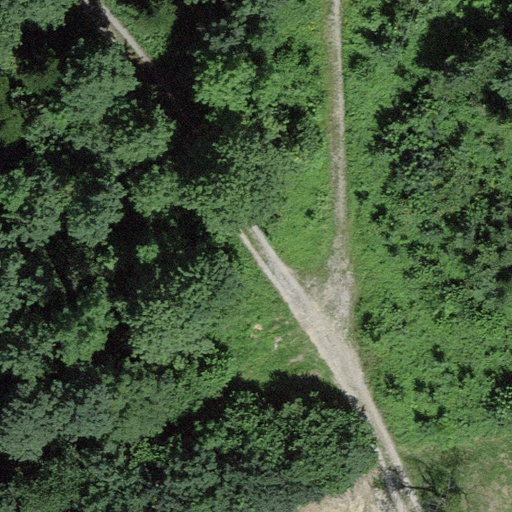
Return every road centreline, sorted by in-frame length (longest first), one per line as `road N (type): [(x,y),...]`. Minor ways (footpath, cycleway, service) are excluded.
road 1 (track): [(414,511),(314,318),(156,80),(75,0)]
road 2 (track): [(314,318),(231,390),(57,448),(0,450)]
